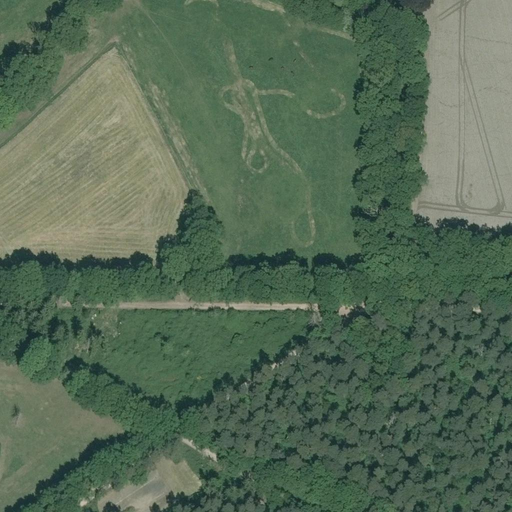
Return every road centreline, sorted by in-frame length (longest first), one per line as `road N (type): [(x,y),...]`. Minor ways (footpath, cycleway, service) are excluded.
road 1 (track): [(96,511),(358,318),(511,317)]
road 2 (track): [(0,295),(196,298),(240,311),(278,295),(358,318)]
road 3 (track): [(314,511),(0,331)]
